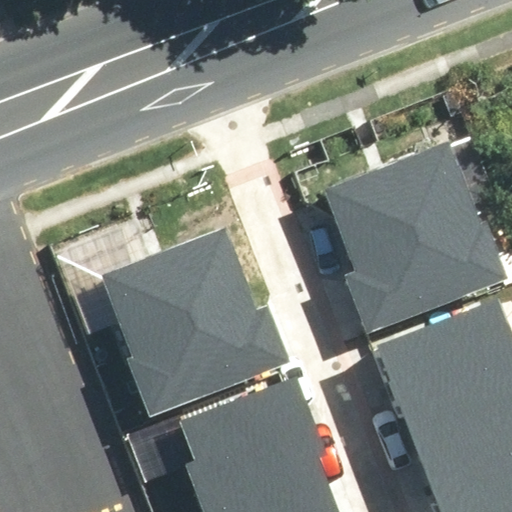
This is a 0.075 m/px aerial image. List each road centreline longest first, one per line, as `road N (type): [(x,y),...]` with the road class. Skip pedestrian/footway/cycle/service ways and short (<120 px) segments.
road 1 (residential): [(211,40),(383,511)]
road 2 (primary): [(211,40),(0,121)]
